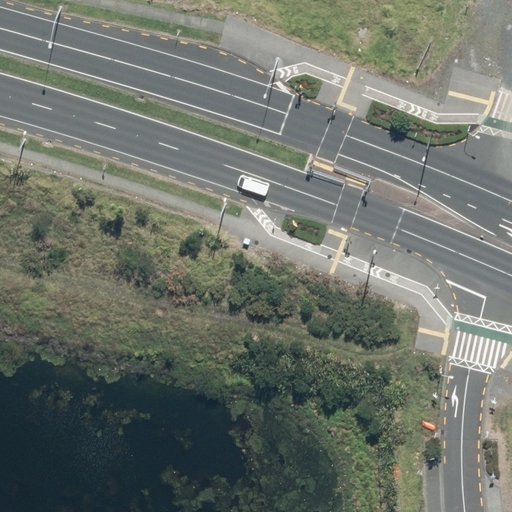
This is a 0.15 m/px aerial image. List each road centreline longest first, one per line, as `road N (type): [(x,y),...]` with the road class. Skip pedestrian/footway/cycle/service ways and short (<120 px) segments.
road 1 (secondary): [(491,265),(399,222),(241,167),(0,96)]
road 2 (secondary): [(0,27),(287,110),(481,193)]
road 3 (track): [(0,268),(365,350),(469,360)]
road 4 (residential): [(459,511),(457,436),(491,265)]
